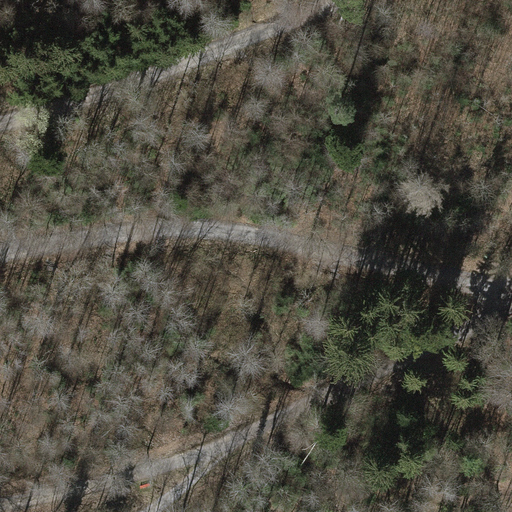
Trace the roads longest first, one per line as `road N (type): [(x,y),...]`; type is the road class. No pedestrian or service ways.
road 1 (track): [(511,293),(219,237),(101,240),(0,254)]
road 2 (track): [(0,127),(273,36),(353,0)]
road 3 (track): [(237,439),(511,310)]
road 4 (track): [(0,502),(141,474),(237,439)]
